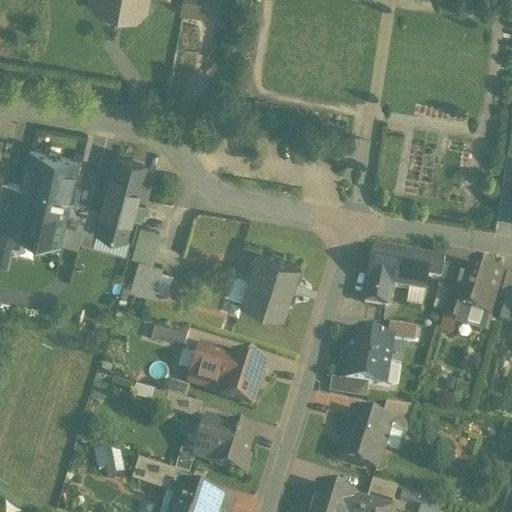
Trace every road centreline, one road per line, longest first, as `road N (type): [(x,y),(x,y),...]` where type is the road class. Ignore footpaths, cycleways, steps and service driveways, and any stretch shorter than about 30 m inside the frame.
road 1 (residential): [(0,106),(143,132),(172,148),(210,188),(243,204),(352,227)]
road 2 (residential): [(352,227),(263,511)]
road 3 (residential): [(352,227),(511,247)]
